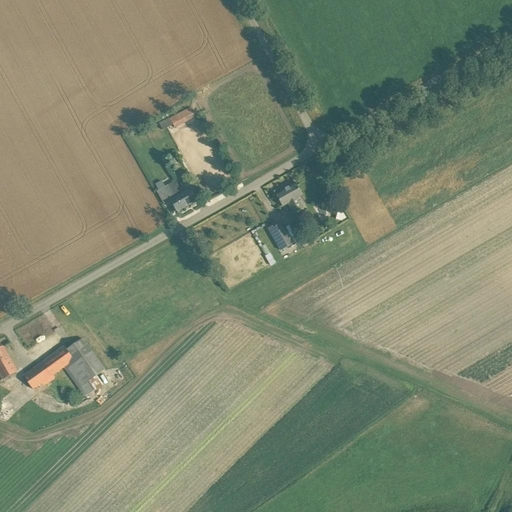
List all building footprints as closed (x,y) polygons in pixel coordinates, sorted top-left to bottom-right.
[(162,121),(166,128),(172,124),(175,129),(196,117),(190,106),(162,121)] [(283,206),(291,201),(296,210),(303,206),(298,197),(303,195),(296,183),(277,194),(283,206)] [(164,204),(171,201),(177,212),(198,200),(191,189),(175,197),(169,185),(157,192),(164,204)] [(347,217),(343,213),(337,212),(336,220),(342,221),(347,217)] [(291,235),(295,233),(290,224),(286,227),(283,222),(273,228),(272,227),(268,229),(281,251),(291,245),(292,246),(296,244),(291,235)] [(261,247),(266,256),(270,254),(271,253),(272,252),(268,243),(261,247)] [(23,377),(29,385),(33,390),(41,384),(43,386),(55,378),(53,375),(64,368),(85,397),(107,381),(101,372),(105,370),(83,338),(67,350),(65,347),(23,377)] [(0,347),(0,374),(3,379),(17,371),(3,346),(0,347)]
